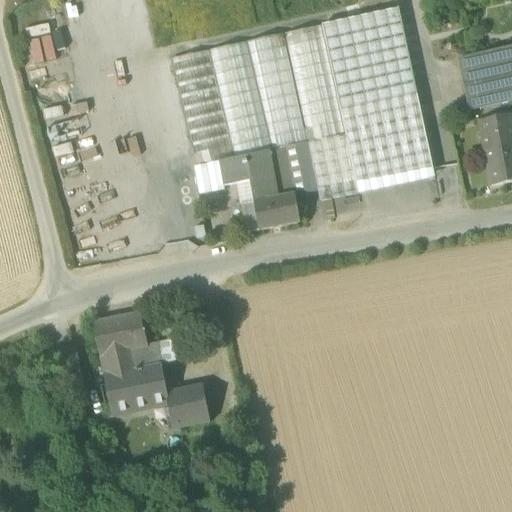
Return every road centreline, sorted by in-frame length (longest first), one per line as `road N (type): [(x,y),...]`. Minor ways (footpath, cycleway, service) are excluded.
road 1 (unclassified): [(64,311),(252,261),(511,218)]
road 2 (unclassified): [(0,66),(64,311)]
